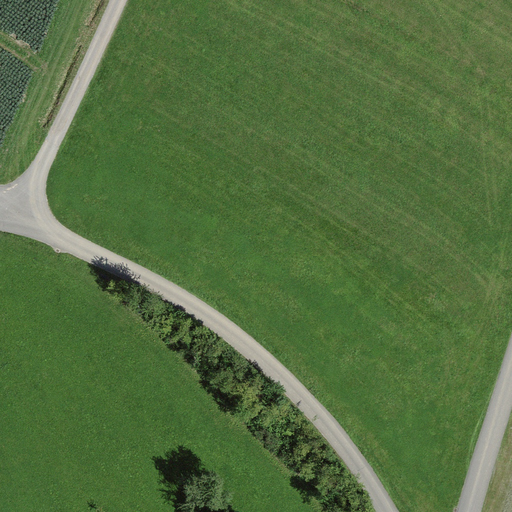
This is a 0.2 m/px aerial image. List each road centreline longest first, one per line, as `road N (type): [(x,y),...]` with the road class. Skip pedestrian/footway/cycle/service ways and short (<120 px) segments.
road 1 (unclassified): [(14,207),(33,225),(160,285),(279,369),(358,460),(389,511)]
road 2 (track): [(119,0),(55,141)]
road 3 (unclassified): [(473,511),(511,384)]
